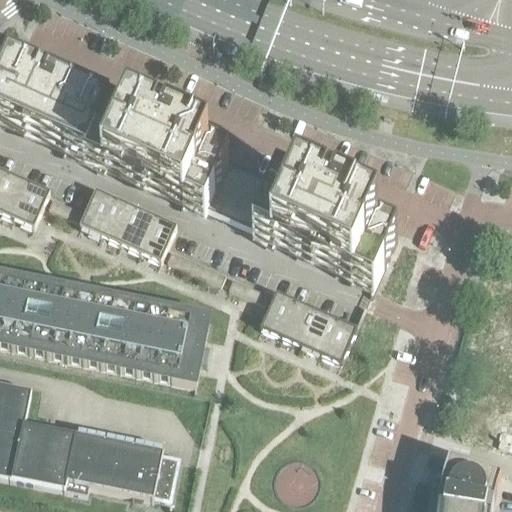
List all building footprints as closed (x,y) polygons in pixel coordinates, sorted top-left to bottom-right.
[(116,120),(37,85),(0,68),(0,126),(13,133),(94,169),(123,182),(158,197),(207,219),(229,170),(181,149),(167,143),(156,137),(146,133),(116,120)] [(374,235),(336,217),(321,211),(229,170),(207,219),(255,240),(299,260),(313,266),(336,276),(353,283),(376,294),(373,299),(374,299),(398,245),(374,235)] [(0,203),(10,181),(0,176),(0,203)] [(14,226),(30,190),(10,181),(0,203),(0,219),(1,220),(14,226)] [(35,232),(50,199),(30,190),(14,226),(21,229),(34,235),(35,232)] [(100,242),(116,206),(96,197),(81,230),(80,233),(89,237),(100,242)] [(58,219),(63,209),(53,205),(49,215),(58,219)] [(120,251),(137,215),(116,206),(100,242),(102,243),(108,246),(120,251)] [(67,223),(72,213),(63,209),(58,219),(67,223)] [(81,217),(72,213),(67,223),(77,228),(81,217)] [(141,260),(157,224),(137,215),(120,251),(122,252),(128,255),(141,260)] [(177,233),(157,224),(141,260),(141,261),(148,263),(161,269),(177,233)] [(176,272),(181,262),(172,258),(167,268),(170,269),(176,272)] [(185,276),(190,266),(181,262),(176,272),(185,276)] [(194,280),(199,270),(190,266),(185,276),(194,280)] [(203,284),(208,274),(199,270),(194,280),(203,284)] [(212,288),(217,278),(208,274),(203,284),(212,288)] [(226,282),(217,278),(212,288),(221,292),(226,282)] [(511,291),(485,280),(443,423),(511,443),(511,291)] [(209,326),(0,283),(0,353),(196,394),(199,379),(206,343),(209,326)] [(238,299),(243,289),(233,285),(229,295),(238,299)] [(247,303),(252,293),(243,289),(238,299),(247,303)] [(256,307),(261,297),(252,293),(247,303),(256,307)] [(270,301),(261,297),(256,307),(265,311),(270,301)] [(281,344),(297,308),(277,299),(262,332),(260,335),(274,341),(280,344),(281,344)] [(301,354),(317,317),(297,308),(281,344),(293,350),(300,353),(301,354)] [(321,363),(337,326),(317,317),(301,354),(313,359),(320,362),(321,363)] [(358,335),(337,326),(321,363),(333,368),(342,371),(343,368),(358,335)] [(163,462),(34,435),(25,433),(32,398),(0,391),(0,484),(87,502),(89,494),(131,503),(144,505),(154,507),(154,505),(163,463),(163,462)] [(178,467),(163,463),(154,505),(170,508),(178,467)] [(487,511),(489,503),(495,505),(501,487),(449,468),(444,485),(442,491),(437,490),(437,488),(436,488),(433,499),(431,511),(487,511)]
